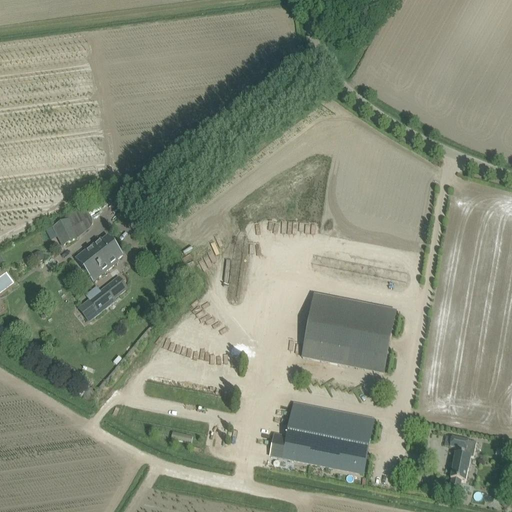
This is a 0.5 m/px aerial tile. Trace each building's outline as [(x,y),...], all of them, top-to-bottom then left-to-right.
[(53,230),(62,248),(79,239),(69,221),(53,230)] [(93,283),(119,263),(118,261),(124,256),(108,237),(101,242),(100,241),(75,260),(93,283)] [(97,288),(86,295),(89,299),(83,304),(90,314),(86,317),(89,322),(118,300),(116,298),(127,290),(119,278),(100,292),(97,288)] [(268,319),(273,298),(262,295),(257,317),(268,319)] [(303,360),(383,376),(396,313),(315,297),(303,360)] [(374,421),(295,405),(284,460),(363,476),(374,421)] [(173,433),(172,441),(192,444),(193,437),(173,433)] [(466,457),(469,442),(452,439),(450,449),(460,451),(459,455),(456,455),(453,470),(451,481),(452,481),(450,490),(460,492),(462,483),(466,484),(468,473),(469,473),(472,458),(466,457)]
